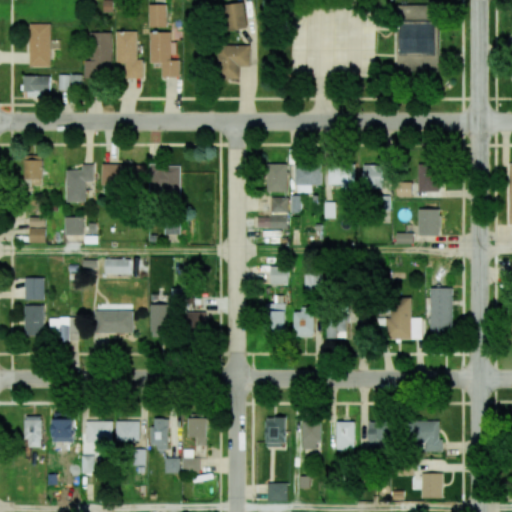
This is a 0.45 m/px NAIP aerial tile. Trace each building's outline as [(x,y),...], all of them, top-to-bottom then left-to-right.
[(247,29),(245,3),(225,4),(226,30),(247,29)] [(167,27),(167,4),(149,4),(149,27),(167,27)] [(434,19),(433,4),(397,5),(397,20),(434,19)] [(438,73),(437,23),(399,24),(400,74),(438,73)] [(29,66),(50,66),(51,24),(30,24),(29,66)] [(111,31),(91,32),(91,60),(84,60),(85,78),(103,77),(103,62),(112,62),(111,31)] [(137,32),(116,31),(116,63),(125,63),(125,78),(143,78),(143,60),(137,60),(137,32)] [(149,32),(150,62),(161,62),(162,77),(179,77),(179,60),(171,60),(170,32),(149,32)] [(250,45),(217,45),(217,78),(240,78),(240,66),(250,66),(250,45)] [(59,88),(82,89),(82,74),(59,74),(59,88)] [(50,76),(24,75),(23,90),(50,91),(50,76)] [(42,185),(43,155),(25,155),(24,185),(42,185)] [(287,192),(287,164),(267,163),(266,191),(287,192)] [(66,170),(67,201),(86,201),(86,181),(94,181),(94,164),(82,164),(82,170),(66,170)] [(146,165),(102,164),(102,186),(145,187),(146,165)] [(180,194),(181,165),(150,164),(149,194),(180,194)] [(418,192),(439,191),(439,164),(418,164),(418,192)] [(321,184),(322,165),(295,165),(295,192),(312,192),(312,184),(321,184)] [(383,188),(384,165),(364,165),(363,188),(383,188)] [(328,184),(342,184),(342,190),(355,190),(354,167),(328,168),(328,184)] [(288,212),(288,197),(271,196),(271,211),(288,212)] [(418,235),(440,235),(441,209),(419,209),(418,235)] [(288,228),(288,214),(271,214),(270,228),(288,228)] [(29,242),(45,242),(46,217),(30,216),(29,242)] [(83,235),(83,216),(65,217),(65,235),(83,235)] [(270,217),(257,217),(257,226),(270,226),(270,217)] [(186,235),(196,234),(196,221),(185,221),(186,235)] [(396,232),(396,243),(413,243),(414,232),(396,232)] [(129,258),(105,258),(105,274),(130,274),(129,258)] [(288,285),(289,267),(271,266),(270,284),(288,285)] [(45,277),(25,277),(24,299),(44,300),(45,277)] [(453,288),(430,287),(430,334),(452,334),(453,288)] [(422,339),(422,317),(412,317),(412,297),(391,298),(391,318),(377,318),(378,335),(387,334),(387,339),(422,339)] [(285,303),(267,303),(267,332),(285,332),(285,303)] [(151,332),(171,332),(170,304),(150,304),(151,332)] [(24,335),(44,336),(44,305),(25,305),(24,335)] [(293,336),(314,336),(314,309),(294,309),(293,336)] [(133,310),(95,310),(95,332),(133,333),(133,310)] [(205,312),(186,312),(186,330),(205,330),(205,312)] [(50,317),(50,340),(79,340),(79,317),(50,317)] [(346,337),(346,319),(326,319),(327,338),(346,337)] [(52,441),(73,442),(73,414),(52,414),(52,441)] [(41,416),(25,416),(25,446),(42,446),(41,416)] [(188,437),(196,437),(196,445),(206,445),(206,418),(188,417),(188,437)] [(286,417),(267,417),(266,445),(286,446),(286,417)] [(151,448),(167,448),(168,418),(151,418),(151,448)] [(113,441),(112,420),(86,421),(86,441),(113,441)] [(139,421),(116,421),(116,440),(139,440),(139,421)] [(303,449),(320,448),(319,421),(302,421),(303,449)] [(368,422),(368,449),(388,449),(387,421),(368,422)] [(441,421),(409,421),(409,444),(424,444),(424,451),(441,451),(441,421)] [(355,422),(336,422),(337,449),(355,449),(355,422)] [(200,472),(199,457),(182,457),(182,473),(200,472)] [(165,472),(180,473),(180,458),(165,458),(165,472)] [(422,498),(443,497),(442,473),(421,473),(422,498)] [(288,483),(267,482),(267,501),(287,501),(288,483)]
